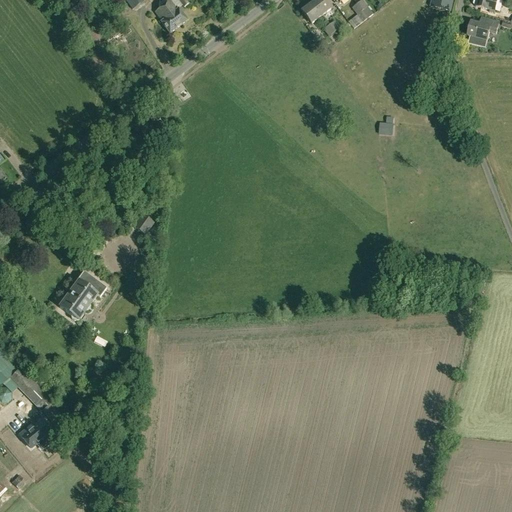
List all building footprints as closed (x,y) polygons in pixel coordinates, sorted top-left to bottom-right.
[(144,1),(143,0),(124,0),(132,10),(144,1)] [(176,0),(183,9),(189,5),(186,0),(176,0)] [(315,0),(311,4),(321,17),(324,21),(329,17),(326,13),(331,9),(324,0),(315,0)] [(357,4),(362,11),(368,7),(362,0),(357,4)] [(453,0),(432,0),(431,7),(450,12),(453,0)] [(497,0),(477,0),(475,7),(489,11),(489,10),(495,12),(497,0)] [(160,23),(169,35),(187,21),(178,9),(177,10),(170,1),(154,13),(161,22),(160,23)] [(311,25),(321,17),(311,4),(301,12),(311,25)] [(352,8),(356,15),(362,23),(368,19),(362,11),(357,4),(352,8)] [(90,23),(95,30),(108,20),(103,14),(90,23)] [(468,37),(470,38),(468,45),(485,49),(490,33),(497,35),(500,24),(482,19),(481,25),(472,23),(468,37)] [(334,33),(339,29),(333,23),(328,26),(334,33)] [(328,37),(334,33),(328,26),(323,30),(328,37)] [(142,215),(133,227),(145,237),(154,224),(142,215)] [(59,309),(78,322),(96,297),(99,300),(106,290),(83,273),(77,282),(78,283),(59,309)] [(0,387),(9,380),(8,379),(20,368),(21,367),(3,346),(0,348),(0,387)] [(54,401),(21,368),(21,367),(8,379),(9,380),(41,413),(43,411),(52,425),(59,419),(64,414),(53,403),(54,401)] [(0,403),(1,404),(7,405),(12,400),(12,393),(8,388),(1,388),(0,389),(0,403)] [(47,435),(50,432),(42,422),(29,434),(26,431),(20,436),(18,433),(7,442),(11,447),(21,438),(31,450),(37,444),(39,446),(44,441),(50,447),(57,441),(52,436),(50,438),(47,435)] [(77,440),(85,432),(80,427),(79,428),(75,424),(69,431),(73,435),(72,435),(77,440)] [(19,476),(12,484),(18,490),(26,482),(19,476)]
